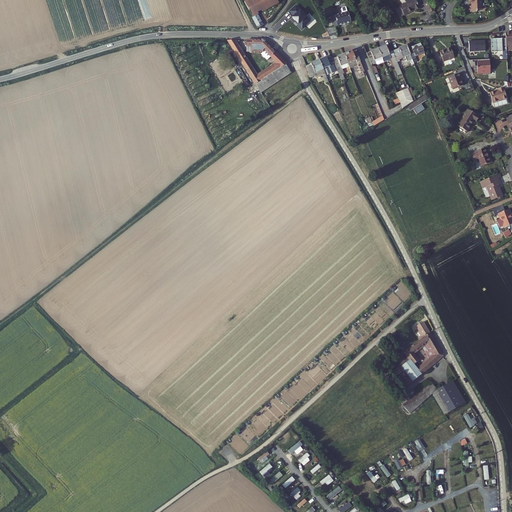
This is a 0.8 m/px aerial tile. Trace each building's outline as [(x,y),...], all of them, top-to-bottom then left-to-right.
[(258,14),(281,3),(279,0),(245,0),(244,0),(253,17),(258,14)] [(421,11),(415,0),(404,0),(403,1),(405,5),(395,11),(399,19),(414,11),(415,14),(421,11)] [(436,15),(426,0),(421,0),(422,0),(420,1),(425,9),(427,8),(432,18),(436,15)] [(478,1),(477,0),(467,0),(468,3),(464,3),(464,11),(472,12),(472,8),(477,8),(477,2),(478,1)] [(382,14),(390,10),(387,4),(380,8),(382,14)] [(312,21),(297,5),(289,12),(303,29),(312,21)] [(350,23),(348,14),(337,16),(336,11),(333,12),(334,16),(331,17),(333,26),(350,23)] [(264,25),(258,14),(253,17),(258,28),(264,25)] [(335,34),(333,26),(325,27),(327,36),(335,34)] [(274,53),(263,40),(245,40),(245,47),(250,47),(251,53),(259,52),(265,60),(268,58),(274,53)] [(485,50),(485,40),(469,41),(469,51),(485,50)] [(258,75),(237,41),(227,41),(245,73),(248,72),(255,84),(283,67),(284,66),(282,63),(277,57),(270,62),(273,67),(258,75)] [(506,53),(505,41),(490,41),(491,54),(502,53),(502,61),(507,61),(506,53)] [(424,50),(420,42),(412,45),(413,48),(410,49),(412,53),(413,57),(416,56),(416,54),(424,50)] [(389,51),(386,43),(378,46),(382,55),(383,58),(391,55),(395,66),(399,64),(397,59),(393,50),(389,51)] [(412,53),(410,49),(408,44),(393,50),(397,59),(412,53)] [(382,55),(378,46),(366,51),(370,63),(375,61),(374,58),(382,55)] [(456,58),(452,47),(441,52),(445,62),(456,58)] [(363,69),(355,50),(355,49),(350,51),(349,49),(342,52),(346,61),(346,62),(353,60),(357,71),(363,69)] [(346,61),(342,52),(329,56),(332,63),(333,66),(346,61)] [(270,62),(277,57),(274,53),(268,58),(270,62)] [(332,63),(329,56),(325,58),(324,56),(317,59),(320,68),(332,63)] [(320,68),(317,59),(303,64),(308,77),(313,75),(313,76),(318,74),(322,83),(326,82),(320,68)] [(259,93),(288,75),(283,67),(255,84),(254,85),(259,93)] [(464,85),(462,80),(461,77),(462,76),(460,73),(449,78),(454,89),(464,85)] [(415,103),(409,88),(397,93),(402,105),(404,110),(415,103)] [(508,101),(505,90),(499,91),(500,93),(491,96),(495,106),(508,101)] [(412,112),(430,102),(427,97),(411,106),(411,107),(410,108),(412,112)] [(478,122),(481,117),(469,109),(459,125),(468,131),(475,120),(478,122)] [(372,127),(384,121),(382,117),(371,124),(372,127)] [(490,157),(489,154),(490,153),(488,149),(474,154),(477,161),(481,160),(484,167),(494,163),(492,156),(490,157)] [(501,185),(503,184),(501,178),(499,175),(482,182),(485,188),(489,187),(494,200),(505,195),(501,185)] [(511,218),(509,212),(506,213),(503,207),(494,211),(496,217),(499,215),(504,228),(506,232),(505,234),(503,236),(504,237),(511,231),(511,230),(511,227),(511,226),(511,218)] [(418,339),(429,332),(422,321),(415,325),(417,328),(417,329),(418,331),(414,334),(418,339)] [(423,374),(444,356),(441,351),(435,356),(423,366),(415,355),(427,345),(428,347),(430,346),(433,351),(439,347),(430,333),(406,354),(411,360),(423,374)] [(406,346),(398,336),(394,339),(402,349),(406,346)] [(435,356),(441,351),(439,347),(433,351),(432,352),(435,356)] [(408,387),(423,374),(411,360),(396,372),(408,387)] [(466,405),(454,383),(438,390),(451,414),(466,405)] [(411,415),(433,396),(431,394),(436,391),(429,384),(403,406),(411,415)] [(451,414),(438,390),(436,391),(431,394),(433,396),(444,417),(451,414)] [(463,416),(469,428),(474,426),(468,414),(463,416)] [(429,440),(438,435),(436,432),(427,437),(429,440)] [(286,434),(279,440),(284,445),(291,440),(286,434)] [(424,454),(422,449),(425,448),(424,445),(420,446),(418,442),(415,443),(419,455),(424,454)] [(291,449),(296,453),(301,448),(296,443),(291,449)] [(407,459),(410,457),(408,452),(411,450),(409,445),(402,449),(407,459)] [(258,458),(262,463),(268,459),(265,453),(258,458)] [(403,459),(399,461),(398,459),(394,460),(397,469),(405,466),(403,459)] [(267,472),(273,467),(269,463),(259,472),(266,479),(270,476),(267,472)] [(310,471),(313,474),(321,467),(318,464),(310,471)] [(380,468),(387,478),(391,475),(384,465),(380,468)] [(278,478),(281,475),(278,472),(269,481),(274,486),(280,481),(278,478)] [(319,482),(322,485),(325,483),(327,486),(334,481),(329,475),(319,482)] [(285,489),(295,480),(292,476),(282,485),(285,489)] [(395,480),(391,483),(397,491),(401,489),(395,480)] [(365,492),(369,489),(365,484),(361,487),(365,492)] [(300,496),(297,493),(300,490),(297,487),(290,494),(296,500),(300,496)] [(330,497),(340,491),(338,488),(328,493),(330,497)] [(398,499),(400,503),(404,501),(405,504),(411,502),(408,495),(398,499)] [(302,500),(294,507),(298,511),(305,504),(302,500)] [(344,511),(350,507),(345,500),(339,504),(344,511)]
